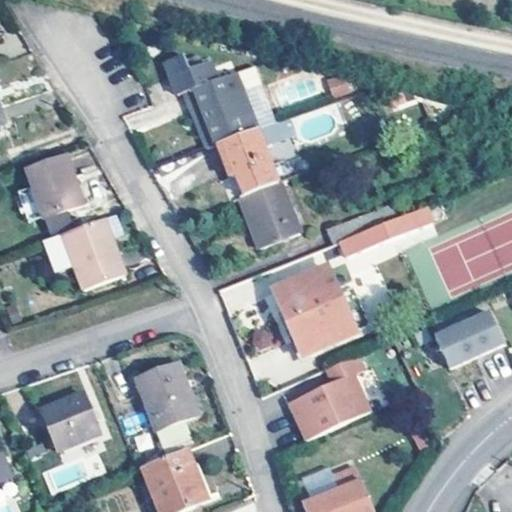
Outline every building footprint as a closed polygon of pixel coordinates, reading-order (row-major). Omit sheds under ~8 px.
[(189,90),(209,147),(223,142),(253,130),(238,91),(257,83),(251,67),(213,82),(206,63),(185,71),(180,57),(161,63),(172,97),(189,90)] [(354,92),(350,74),(328,78),(332,97),(354,92)] [(123,114),(128,132),(156,125),(151,106),(123,114)] [(250,194),(279,183),(282,182),(267,143),(276,140),(270,124),(259,128),(253,130),(223,142),(236,175),(241,173),(250,194)] [(88,148),(71,152),(74,168),(92,164),(88,148)] [(76,184),(65,151),(26,165),(44,217),(83,202),(76,184)] [(250,194),(241,173),(236,175),(245,197),(250,194)] [(89,201),(82,181),(76,184),(83,202),(89,201)] [(254,238),(294,223),(279,183),(250,194),(245,197),(238,199),(254,238)] [(325,227),(337,259),(383,241),(378,225),(387,221),(381,206),(325,227)] [(122,278),(101,220),(59,235),(80,292),(122,278)] [(393,237),(387,221),(378,225),(383,241),(393,237)] [(294,223),(254,238),(258,248),(297,232),(294,223)] [(350,332),(323,267),(282,286),(294,315),(286,317),(301,353),(350,332)] [(490,309),(436,335),(451,366),(478,353),(505,341),(490,309)] [(330,384),(286,403),(304,442),(368,413),(351,375),(361,370),(354,354),(323,369),(330,384)] [(197,419),(178,368),(136,384),(154,434),(197,419)] [(98,438),(83,396),(41,412),(57,454),(98,438)] [(42,454),(40,446),(23,453),(26,461),(42,454)] [(188,465),(182,451),(137,469),(156,511),(181,511),(204,502),(197,484),(193,486),(184,467),(188,465)] [(0,481),(8,479),(0,456),(0,481)] [(197,484),(188,465),(184,467),(193,486),(197,484)] [(372,511),(354,466),(332,475),(337,489),(300,504),(303,511),(372,511)]
